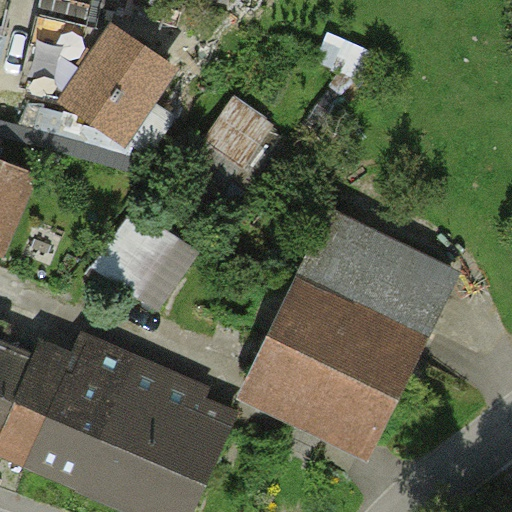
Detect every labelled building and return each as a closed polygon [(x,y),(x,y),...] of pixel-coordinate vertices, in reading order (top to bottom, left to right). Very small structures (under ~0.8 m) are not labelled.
[(170,71),(113,33),(88,27),(69,102),(123,138),(170,71)] [(247,187),(285,122),(236,93),(198,159),(247,187)] [(0,253),(3,255),(37,181),(0,164),(0,253)] [(157,312),(193,258),(135,219),(99,272),(157,312)] [(255,377),(373,435),(449,279),(331,221),(255,377)] [(0,446),(33,459),(81,483),(143,511),(188,511),(227,433),(172,412),(182,385),(91,350),(74,380),(0,348),(8,329),(0,325),(0,446)]
